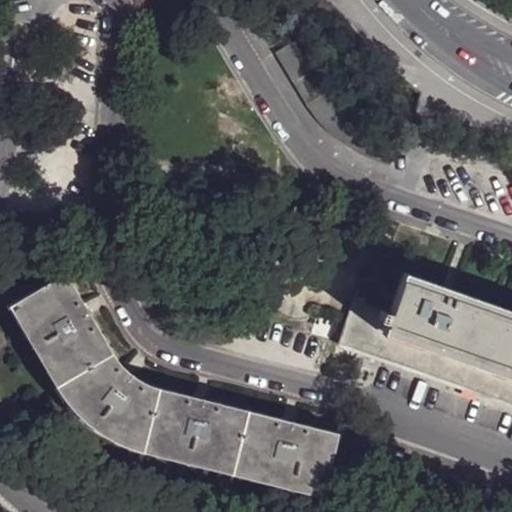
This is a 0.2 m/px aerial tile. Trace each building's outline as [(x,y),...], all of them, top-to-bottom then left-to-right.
[(276,54),(307,105),(314,115),(329,132),(347,147),(367,158),(389,165),(398,141),(396,140),(376,132),(358,122),(343,108),(330,91),(298,39),(276,54)] [(13,302),(61,384),(114,352),(64,269),(13,302)] [(511,310),(403,273),(384,334),(511,378),(511,310)] [(377,354),(384,334),(389,297),(352,289),(339,347),(377,354)] [(511,378),(384,334),(377,354),(511,402),(511,378)] [(114,352),(61,384),(71,399),(86,416),(104,429),(124,439),(145,446),(159,386),(148,383),(134,376),(122,366),(114,352)] [(248,409),(159,386),(145,446),(233,469),(248,409)] [(339,434),(248,409),(233,469),(324,493),(339,434)]
